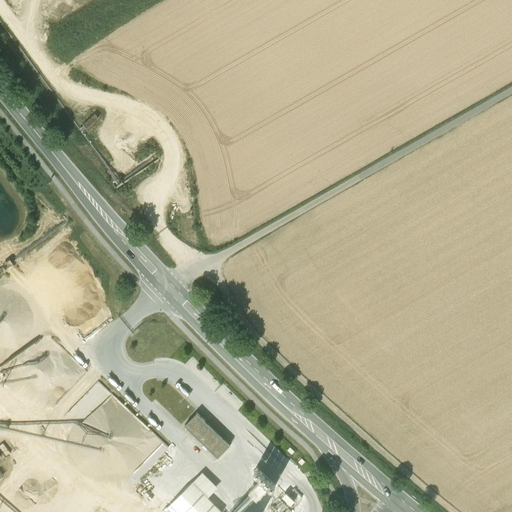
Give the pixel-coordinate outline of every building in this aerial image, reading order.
[(95,113),(83,123),(86,127),(98,117),(95,113)] [(197,414),(185,427),(218,459),(231,446),(197,414)] [(203,473),(166,509),(168,511),(220,511),(208,499),(218,489),(203,473)] [(259,481),(248,494),(256,501),(268,488),(259,481)] [(284,495),(288,503),(300,497),(297,489),(284,495)]
